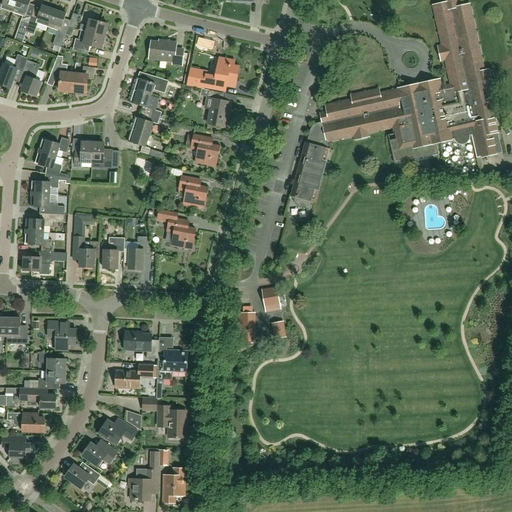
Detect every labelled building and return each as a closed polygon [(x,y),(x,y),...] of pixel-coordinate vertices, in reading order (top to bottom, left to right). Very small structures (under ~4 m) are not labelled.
[(0,3),(0,11),(1,9),(13,13),(17,0),(3,0),(2,4),(0,3)] [(23,43),(27,32),(32,17),(26,15),(30,3),(31,0),(17,0),(13,13),(23,16),(22,19),(20,25),(15,40),(23,43)] [(292,196),(293,196),(294,197),(294,199),(294,202),(296,206),(299,208),(302,208),(304,208),(306,208),(309,207),(311,204),(313,202),(314,202),(315,202),(324,170),(328,155),(330,149),(327,149),(328,145),(327,142),(354,136),(355,140),(368,137),(368,133),(393,127),(399,151),(403,150),(411,148),(411,149),(413,148),(414,151),(415,152),(417,153),(419,155),(420,155),(422,155),(425,155),(426,154),(427,154),(428,153),(430,151),(431,149),(431,147),(432,144),(446,141),(451,140),(451,139),(455,138),(456,140),(457,142),(458,143),(459,143),(461,144),(463,144),(464,143),(466,143),(468,141),(468,140),(469,138),(469,135),(472,134),(477,158),(502,152),(495,121),(490,98),(494,97),(488,70),(484,71),(469,5),(459,7),(457,0),(443,0),(444,3),(433,6),(442,46),(438,47),(440,54),(441,60),(445,60),(451,85),(441,88),(439,81),(380,95),(379,90),(351,96),(352,100),(326,106),(327,112),(321,114),(322,122),(317,123),(315,124),(313,125),(312,127),(311,129),(310,131),(306,143),(292,196)] [(48,27),(54,9),(42,5),(38,19),(35,18),(32,17),(27,32),(32,34),(35,27),(37,27),(38,24),(48,27)] [(53,45),(61,48),(68,29),(65,28),(62,27),(67,13),(54,9),(48,27),(58,30),(53,45)] [(74,29),(79,15),(76,14),(73,13),(69,27),(74,29)] [(87,32),(105,37),(106,34),(108,24),(90,19),(89,26),(81,24),(79,30),(87,32)] [(105,37),(87,32),(85,41),(80,39),(80,40),(76,39),(73,50),(77,51),(77,52),(89,55),(90,51),(91,47),(102,49),(105,37)] [(152,42),(150,58),(173,61),(173,64),(182,65),(184,50),(180,50),(176,49),(177,43),(159,41),(159,43),(152,42)] [(20,69),(24,70),(27,61),(28,58),(18,55),(13,68),(4,65),(0,75),(0,84),(10,88),(13,79),(18,68),(20,69)] [(60,90),(73,92),(75,74),(66,73),(67,65),(62,65),(63,57),(58,56),(50,75),(55,76),(61,76),(60,90)] [(209,90),(204,89),(205,87),(220,90),(220,87),(221,84),(235,87),(238,67),(233,66),(234,60),(220,57),(216,77),(207,75),(207,72),(191,69),(187,85),(202,88),(202,89),(209,90)] [(27,61),(24,70),(22,76),(25,77),(27,77),(22,91),(36,96),(41,82),(35,80),(40,65),(27,61)] [(75,74),(73,92),(86,93),(88,79),(94,79),(94,73),(95,68),(83,67),(82,75),(75,74)] [(165,93),(169,81),(152,75),(151,78),(150,81),(138,77),(133,90),(151,96),(153,90),(165,93)] [(147,108),(151,96),(133,90),(129,102),(147,108)] [(226,94),(209,90),(206,107),(211,108),(208,123),(225,127),(228,113),(229,113),(231,103),(224,101),(225,98),(226,94)] [(152,116),(160,118),(162,112),(154,110),(152,116)] [(158,124),(160,118),(152,116),(150,121),(136,117),(132,129),(150,135),(154,123),(158,124)] [(146,147),(150,135),(132,129),(128,141),(142,146),(141,149),(141,152),(148,154),(149,155),(148,155),(162,159),(164,153),(150,149),(150,148),(146,147)] [(212,142),(213,139),(194,135),(191,148),(198,150),(196,162),(215,166),(219,146),(212,145),(212,142)] [(43,139),(39,151),(57,157),(59,151),(66,153),(68,147),(70,141),(62,138),(60,144),(43,139)] [(92,162),(93,142),(82,142),(82,149),(78,149),(76,149),(76,166),(82,166),(82,162),(92,162)] [(93,142),(92,162),(92,168),(102,168),(102,167),(112,168),(113,149),(104,148),(105,143),(93,142)] [(459,151),(461,158),(467,156),(465,149),(459,151)] [(55,163),(57,157),(39,151),(35,163),(48,167),(61,171),(63,166),(55,163)] [(165,164),(165,170),(177,172),(178,166),(165,164)] [(182,176),(181,178),(179,189),(186,190),(183,204),(203,208),(207,187),(200,186),(200,183),(201,180),(182,176)] [(33,181),(32,194),(51,195),(51,188),(59,188),(59,182),(46,181),(33,181)] [(50,202),(51,195),(32,194),(31,207),(52,208),(52,211),(51,214),(64,215),(65,206),(58,206),(59,202),(50,202)] [(412,204),(406,206),(409,215),(415,212),(412,204)] [(188,220),(177,219),(178,214),(159,210),(157,220),(169,222),(168,231),(174,232),(171,245),(191,249),(195,229),(187,227),(188,224),(188,220)] [(64,223),(64,215),(51,214),(51,217),(51,220),(26,219),(25,232),(44,233),(45,226),(53,226),(53,222),(64,223)] [(85,224),(90,224),(91,217),(81,216),(80,224),(85,224)] [(44,239),(44,233),(25,232),(25,245),(52,246),(52,239),(44,239)] [(129,269),(142,270),(143,251),(151,252),(147,237),(138,236),(137,249),(131,249),(129,269)] [(99,259),(100,242),(90,242),(90,250),(84,250),(84,242),(84,238),(74,237),(74,252),(74,255),(80,256),(80,260),(80,267),(94,268),(95,259),(99,259)] [(124,252),(124,245),(125,239),(109,238),(108,257),(104,257),(104,268),(118,269),(118,252),(124,252)] [(39,254),(39,257),(24,257),(23,270),(40,271),(40,263),(52,264),(52,252),(39,251),(39,254)] [(277,289),(263,291),(266,311),(280,309),(277,289)] [(242,325),(252,324),(251,309),(241,310),(242,325)] [(21,319),(8,319),(7,337),(7,344),(27,344),(28,332),(26,332),(21,331),(21,319)] [(286,336),(283,320),(271,323),(274,339),(286,336)] [(70,327),(70,323),(48,323),(48,338),(56,338),(56,351),(68,351),(68,345),(76,345),(76,331),(70,330),(70,327)] [(158,360),(159,341),(155,341),(151,341),(151,335),(137,334),(137,333),(126,332),(125,350),(147,351),(146,359),(158,360)] [(157,398),(158,398),(162,399),(163,381),(164,381),(164,380),(172,380),(173,372),(187,372),(187,352),(166,351),(167,348),(173,348),(174,338),(170,338),(167,338),(159,338),(159,341),(158,360),(158,366),(157,378),(158,378),(157,398)] [(47,372),(66,372),(66,360),(52,360),(52,357),(52,354),(39,354),(39,364),(47,364),(47,372)] [(158,366),(153,366),(139,366),(139,369),(139,372),(117,371),(116,387),(139,389),(140,378),(157,378),(158,366)] [(66,384),(66,372),(47,372),(47,379),(39,379),(39,381),(29,381),(29,389),(49,390),(51,390),(51,387),(51,384),(66,384)] [(56,396),(48,396),(48,393),(49,390),(29,389),(21,389),(20,399),(32,399),(32,400),(41,400),(40,409),(56,409),(56,396)] [(158,428),(168,428),(168,438),(185,438),(186,411),(171,411),(171,406),(157,405),(158,398),(157,398),(142,398),(142,411),(157,412),(157,414),(158,414),(158,428)] [(7,413),(7,421),(23,422),(23,432),(44,433),(45,419),(38,418),(38,416),(38,414),(7,413)] [(122,435),(131,441),(137,432),(118,420),(116,422),(114,425),(108,421),(99,434),(116,445),(122,435)] [(26,441),(26,438),(3,437),(2,448),(10,448),(10,459),(25,459),(25,453),(30,453),(30,444),(26,444),(26,441)] [(109,465),(117,453),(100,441),(98,444),(95,448),(91,444),(82,456),(97,467),(102,460),(109,465)] [(159,450),(159,452),(159,461),(159,466),(168,466),(169,450),(159,450)] [(159,461),(159,452),(150,452),(150,461),(159,461)] [(87,481),(94,485),(96,482),(100,476),(91,469),(87,475),(78,469),(74,465),(65,477),(81,489),(87,481)] [(109,478),(114,472),(109,467),(103,473),(109,478)] [(184,469),(174,469),(174,476),(164,476),(163,503),(174,504),(174,496),(184,496),(184,469)] [(158,471),(150,470),(145,470),(136,470),(136,480),(131,480),(130,500),(150,501),(150,495),(158,495),(158,489),(158,471)]
